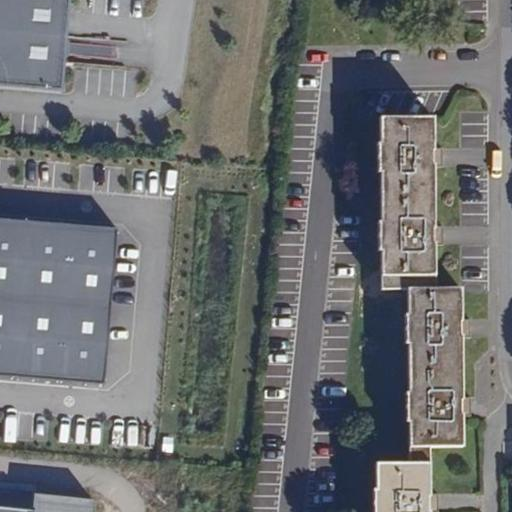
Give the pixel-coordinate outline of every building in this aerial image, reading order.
[(78,0),(0,0),(0,82),(71,88),(78,0)] [(428,511),(429,495),(428,448),(462,447),(461,415),(461,397),(461,338),(460,319),(460,290),(434,290),(434,244),(433,226),(433,166),(432,148),(432,118),(379,119),(379,143),(378,144),(377,172),(380,172),(380,223),(378,223),(379,251),(381,251),(381,289),(407,290),(407,316),(405,317),(405,345),(408,345),(408,393),(406,395),(406,421),(408,421),(409,464),(376,464),(375,490),(373,490),(373,511),(428,511)] [(441,148),(432,148),(433,166),(442,166),(441,148)] [(126,222),(0,209),(0,367),(110,378),(126,222)] [(442,226),(433,226),(434,244),(442,244),(442,226)] [(460,319),(461,338),(469,338),(468,319),(460,319)] [(461,397),(461,415),(470,416),(470,397),(461,397)] [(0,511),(105,511),(106,499),(37,492),(40,511),(0,508),(0,511)] [(436,495),(429,495),(428,511),(436,511),(437,511),(436,495)]
